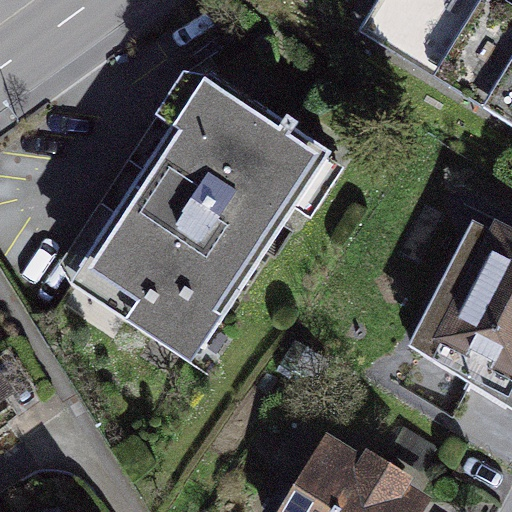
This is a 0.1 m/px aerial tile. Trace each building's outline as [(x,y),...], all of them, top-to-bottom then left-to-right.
[(511,5),(502,0),(393,0),(366,45),(511,132),(511,5)] [(332,162),(215,87),(86,285),(203,361),(332,162)] [(511,243),(467,222),(400,359),(511,412),(511,243)] [(0,360),(0,393),(16,383),(0,360)] [(427,511),(433,502),(316,440),(278,511),(427,511)]
